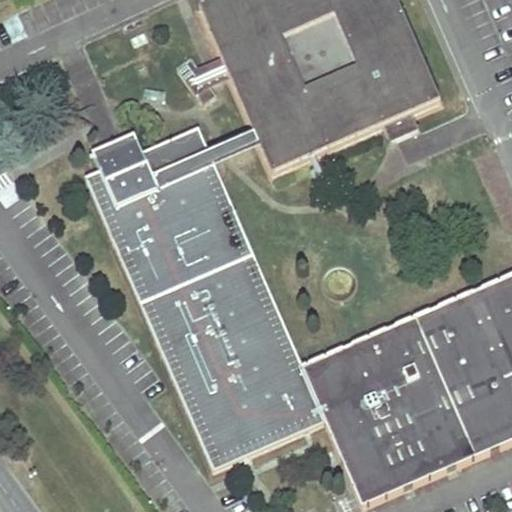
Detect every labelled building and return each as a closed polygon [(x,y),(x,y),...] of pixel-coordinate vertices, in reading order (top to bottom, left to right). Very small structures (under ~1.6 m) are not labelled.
[(445,108),(397,0),(218,0),(196,10),(219,64),(228,85),(271,183),(385,133),(413,122),(445,108)] [(228,85),(219,64),(199,75),(194,65),(180,75),(205,110),(218,101),(213,92),(228,85)] [(418,134),(413,122),(385,133),(391,147),(418,134)] [(361,511),(511,447),(511,280),(305,370),(200,131),(142,156),(137,144),(96,162),(101,174),(82,182),(213,480),(326,431),(361,511)] [(352,511),(346,497),(337,501),(342,511),(352,511)]
